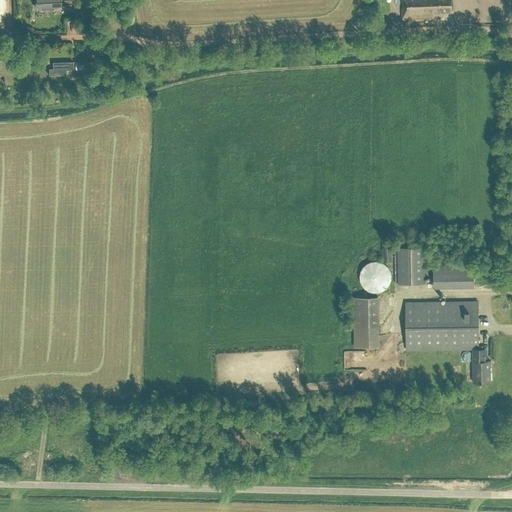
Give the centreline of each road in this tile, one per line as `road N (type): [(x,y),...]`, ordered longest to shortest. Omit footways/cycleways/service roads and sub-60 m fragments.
road 1 (unclassified): [(511,494),(0,482)]
road 2 (residential): [(12,38),(511,33)]
